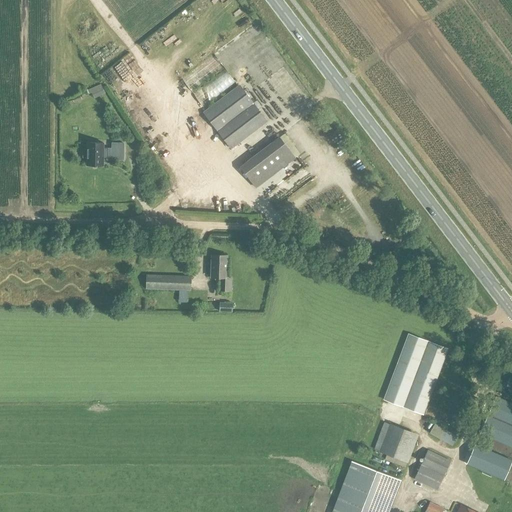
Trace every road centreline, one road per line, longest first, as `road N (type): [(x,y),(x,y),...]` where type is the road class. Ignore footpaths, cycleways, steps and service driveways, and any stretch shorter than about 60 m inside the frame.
road 1 (track): [(511,313),(484,334),(453,302),(262,230),(0,219)]
road 2 (primary): [(511,312),(274,0)]
